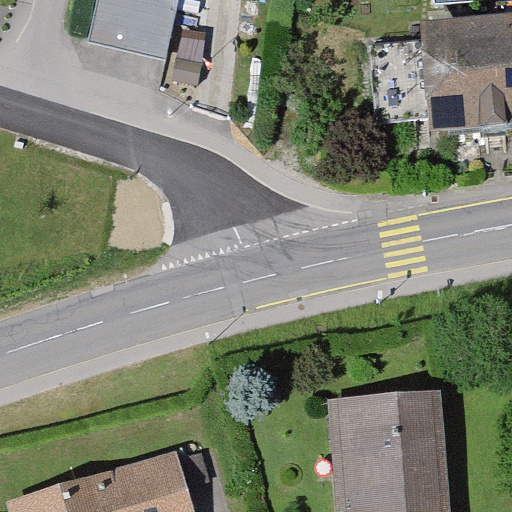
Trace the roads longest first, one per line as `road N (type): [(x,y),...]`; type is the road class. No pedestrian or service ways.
road 1 (residential): [(17,107),(153,154),(219,206),(253,277)]
road 2 (secondary): [(253,277),(0,359)]
road 3 (secondary): [(511,228),(253,277)]
road 4 (unknown): [(193,186),(225,0)]
